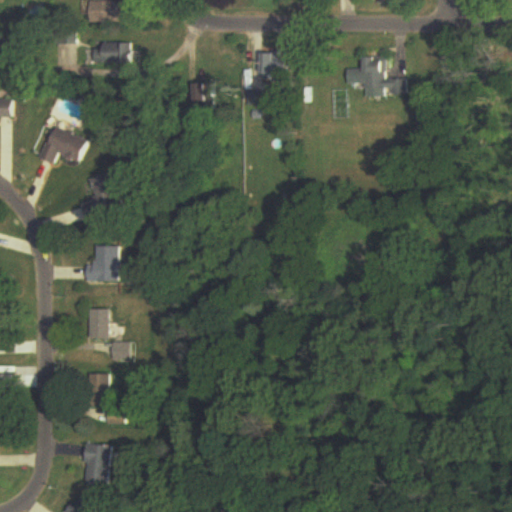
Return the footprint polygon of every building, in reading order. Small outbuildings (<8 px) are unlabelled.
[(140,24),(140,2),(93,2),(93,24),(140,24)] [(137,44),(107,44),(107,65),(137,65),(137,44)] [(290,83),(290,55),(261,55),(261,83),(290,83)] [(369,90),(394,90),(394,96),(411,96),(411,80),(390,80),(390,58),(368,58),(369,90)] [(199,85),(200,118),(220,118),(219,85),(199,85)] [(0,121),(17,122),(18,101),(0,100),(0,121)] [(85,163),(93,142),(58,128),(45,160),(60,166),(65,155),(85,163)] [(119,174),(94,180),(99,201),(84,205),(88,223),(129,213),(119,174)] [(91,266),(91,283),(124,283),(124,249),(100,249),(100,266),(91,266)] [(94,340),(114,341),(114,312),(94,312),(94,340)] [(116,363),(133,363),(133,344),(116,344),(116,363)] [(115,376),(93,376),(93,405),(115,405),(115,376)] [(112,488),(117,448),(92,445),(87,485),(112,488)] [(97,511),(80,500),(71,511),(97,511)]
